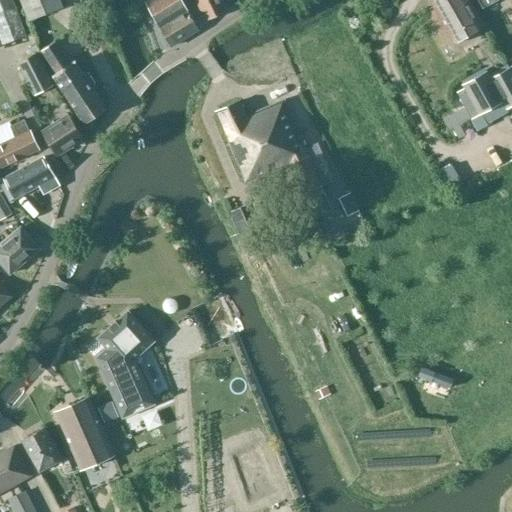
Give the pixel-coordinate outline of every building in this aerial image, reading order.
[(0,0),(0,45),(25,36),(11,0),(0,0)] [(59,0),(20,0),(30,21),(63,8),(59,0)] [(181,0),(152,0),(146,3),(160,30),(171,47),(199,30),(188,11),(181,0)] [(196,0),(206,21),(227,11),(227,10),(226,10),(221,0),(196,0)] [(464,0),(434,0),(431,2),(455,44),(481,30),(464,0)] [(511,0),(477,0),(482,8),(497,0),(511,0)] [(55,43),(42,51),(57,74),(53,77),(83,122),(105,108),(93,90),(94,83),(88,74),(81,73),(75,62),(71,65),(55,43)] [(37,54),(19,64),(36,96),(54,86),(37,54)] [(463,86),(465,89),(458,93),(472,119),(479,115),(503,102),(507,109),(511,106),(511,69),(510,70),(510,69),(491,79),(487,72),(463,86)] [(21,73),(11,80),(19,92),(29,85),(21,73)] [(302,194),(303,193),(308,205),(326,197),(321,186),(332,181),(324,162),(316,145),(305,150),(284,100),(246,117),(240,101),(215,112),(245,183),(289,164),(302,194)] [(83,140),(67,115),(41,132),(57,157),(83,140)] [(24,120),(10,127),(0,131),(0,168),(39,150),(31,131),(29,132),(24,120)] [(14,199),(38,186),(43,195),(60,186),(55,177),(44,158),(3,180),(14,199)] [(0,221),(12,214),(0,193),(0,221)] [(39,250),(21,228),(0,244),(0,262),(10,274),(39,250)] [(0,307),(12,297),(0,283),(0,307)] [(107,349),(96,358),(123,418),(154,405),(134,359),(154,342),(129,313),(128,311),(116,322),(115,321),(114,321),(115,323),(110,328),(109,326),(108,327),(109,328),(97,339),(98,340),(99,340),(107,349)] [(114,457),(95,413),(89,398),(55,412),(81,471),(114,457)] [(62,459),(45,429),(22,441),(39,471),(62,459)] [(0,492),(31,476),(14,446),(0,453),(0,492)] [(8,501),(14,511),(35,511),(25,492),(8,501)]
